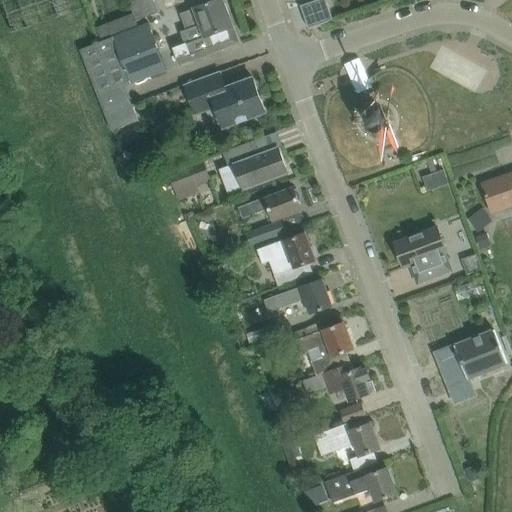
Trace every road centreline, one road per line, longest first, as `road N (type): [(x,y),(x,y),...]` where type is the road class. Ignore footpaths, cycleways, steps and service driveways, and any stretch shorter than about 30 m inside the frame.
road 1 (residential): [(451,490),(291,65)]
road 2 (residential): [(291,65),(448,13),(480,17),(511,34)]
